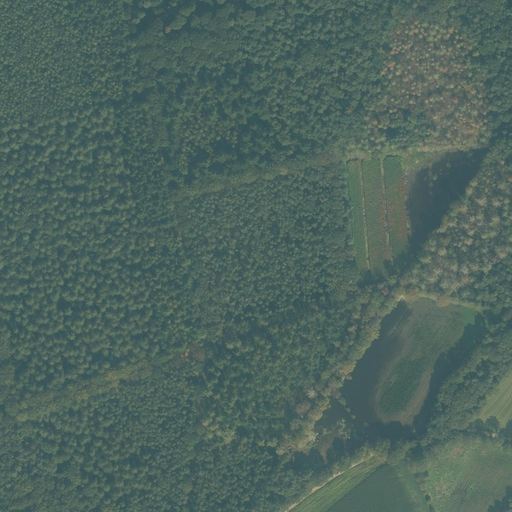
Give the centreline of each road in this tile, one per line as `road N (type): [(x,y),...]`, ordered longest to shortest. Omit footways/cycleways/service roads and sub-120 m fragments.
road 1 (track): [(7,411),(390,287)]
road 2 (track): [(241,511),(390,287)]
road 3 (track): [(357,33),(142,90)]
road 4 (track): [(280,511),(367,454),(447,432)]
road 5 (track): [(105,511),(7,411)]
road 6 (track): [(390,287),(407,284),(511,310)]
